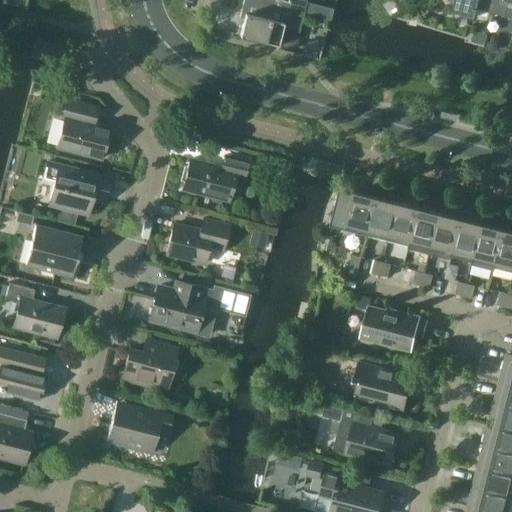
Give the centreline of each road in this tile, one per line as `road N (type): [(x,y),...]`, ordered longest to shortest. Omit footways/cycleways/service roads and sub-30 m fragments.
road 1 (residential): [(65,462),(114,273),(134,243),(156,153),(91,64)]
road 2 (tertiary): [(511,155),(218,79),(152,32)]
road 3 (residential): [(423,511),(474,314)]
road 4 (residential): [(474,314),(355,283)]
